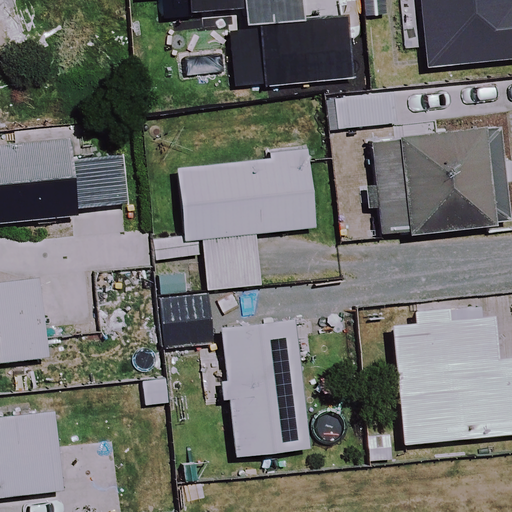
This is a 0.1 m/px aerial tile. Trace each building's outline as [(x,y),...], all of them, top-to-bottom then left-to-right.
[(0,0),(0,53),(11,53),(8,0),(0,0)] [(283,6),(282,0),(187,0),(189,14),(283,6)] [(228,32),(232,66),(281,60),(284,84),(357,75),(350,17),(228,32)] [(402,123),(399,94),(330,100),(332,129),(402,123)] [(502,222),(490,127),(369,144),(383,238),(502,222)] [(262,287),(255,233),(315,226),(305,152),(176,169),(183,227),(151,231),(155,262),(204,255),(209,294),(262,287)] [(0,362),(47,357),(38,279),(0,283),(0,362)] [(207,351),(206,298),(159,299),(160,351),(207,351)] [(511,358),(495,360),(490,309),(389,319),(401,445),(511,434),(511,358)] [(307,447),(294,321),(220,328),(233,455),(307,447)] [(0,496),(62,490),(53,413),(0,418),(0,496)]
